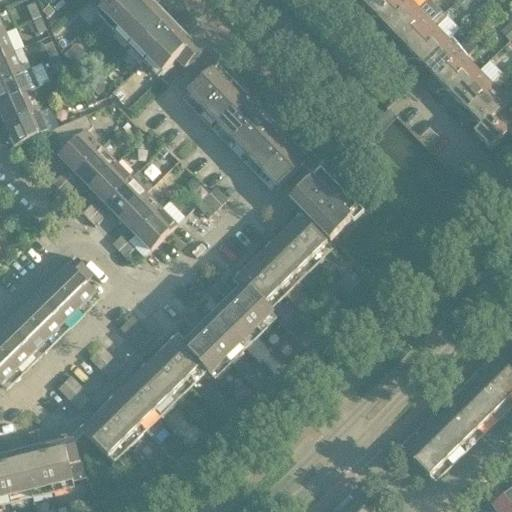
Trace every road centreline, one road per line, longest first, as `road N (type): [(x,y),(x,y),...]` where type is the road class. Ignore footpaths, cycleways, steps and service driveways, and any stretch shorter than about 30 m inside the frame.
road 1 (residential): [(130,293),(171,282),(258,199),(168,102)]
road 2 (tertiary): [(511,264),(339,432)]
road 3 (tertiary): [(355,449),(511,291)]
road 4 (residential): [(0,415),(130,293)]
road 5 (residential): [(511,185),(423,102)]
road 6 (residential): [(427,511),(511,426)]
